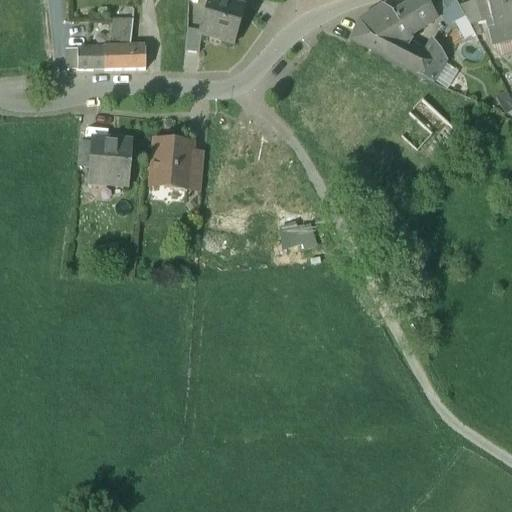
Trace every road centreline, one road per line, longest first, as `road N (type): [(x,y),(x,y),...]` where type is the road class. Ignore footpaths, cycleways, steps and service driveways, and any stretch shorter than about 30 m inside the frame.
road 1 (track): [(243,82),(292,146),(444,415),(511,461)]
road 2 (residential): [(0,93),(243,82),(295,25),(371,0)]
